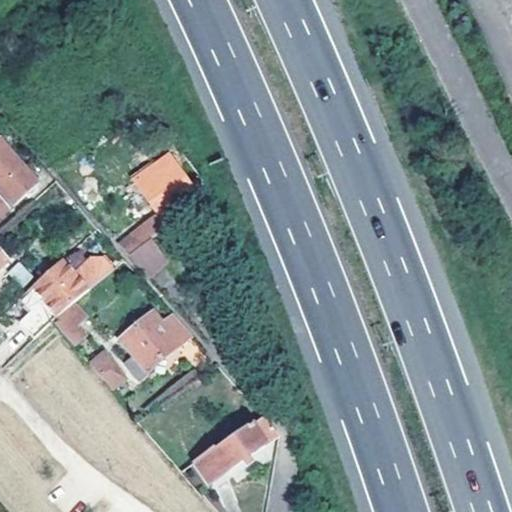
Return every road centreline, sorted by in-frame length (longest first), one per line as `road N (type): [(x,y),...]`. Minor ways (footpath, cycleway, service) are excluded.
road 1 (motorway): [(194,0),(315,271),(402,511)]
road 2 (motorway): [(484,511),(427,349),(282,0)]
road 3 (residential): [(281,511),(286,436),(0,122)]
road 4 (unclassified): [(511,191),(411,0)]
road 5 (residential): [(133,511),(0,385)]
